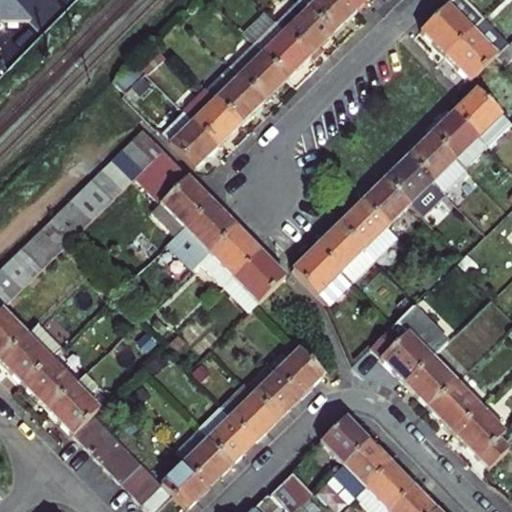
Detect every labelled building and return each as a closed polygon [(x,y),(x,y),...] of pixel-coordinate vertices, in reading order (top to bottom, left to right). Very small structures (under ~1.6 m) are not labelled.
[(0,0),(0,27),(2,35),(54,21),(47,0),(0,0)] [(335,37),(359,14),(344,0),(303,0),(300,3),(335,37)] [(373,0),(344,0),(359,14),(373,0)] [(460,0),(459,0),(422,35),(446,60),(472,35),(483,24),(460,0)] [(335,37),(300,3),(277,25),(312,60),(335,37)] [(244,38),(254,48),(277,25),(267,15),(244,38)] [(277,25),(254,48),(288,83),(312,60),(277,25)] [(472,35),(446,60),(471,86),(497,61),(472,35)] [(505,70),(511,63),(511,46),(497,61),(505,70)] [(288,83),(254,48),(230,71),(264,106),(288,83)] [(147,77),(134,63),(111,85),(125,99),(147,77)] [(230,71),(208,93),(242,128),(264,106),(230,71)] [(185,115),(219,150),(242,128),(208,93),(185,115)] [(511,130),(511,127),(478,93),(456,115),(492,151),(511,130)] [(185,115),(160,140),(168,149),(194,175),(219,150),(185,115)] [(456,115),(433,137),(469,173),(492,151),(456,115)] [(133,145),(153,164),(162,155),(142,136),(133,145)] [(469,173),(433,137),(411,159),(446,195),(469,173)] [(142,175),(153,164),(133,145),(122,155),(142,175)] [(142,175),(122,155),(111,166),(131,186),(138,179),(142,175)] [(160,208),(184,232),(211,205),(162,155),(153,164),(142,175),(138,179),(162,205),(160,208)] [(421,219),(446,195),(411,159),(386,183),(411,209),(421,219)] [(121,196),(131,186),(111,166),(101,176),(121,196)] [(111,206),(121,196),(101,176),(91,186),(111,206)] [(411,209),(386,183),(364,205),(389,231),(411,209)] [(111,206),(91,186),(81,196),(101,216),(111,206)] [(101,216),(81,196),(71,205),(91,225),(101,216)] [(81,235),(91,225),(71,205),(61,215),(81,235)] [(211,205),(184,232),(175,242),(168,249),(192,274),(200,267),(236,231),(211,205)] [(377,264),(400,241),(389,231),(364,205),(341,227),(377,264)] [(160,208),(150,217),(175,242),(184,232),(160,208)] [(81,235),(61,215),(51,225),(71,245),(81,235)] [(71,245),(51,225),(42,234),(62,255),(67,249),(71,245)] [(353,285),(377,264),(341,227),(318,250),(353,285)] [(200,267),(224,291),(233,282),(260,255),(236,231),(200,267)] [(52,264),(62,255),(42,234),(32,244),(52,264)] [(42,274),(52,264),(32,244),(22,254),(42,274)] [(353,285),(318,250),(293,274),(328,309),(353,285)] [(42,274),(22,254),(12,264),(32,284),(42,274)] [(233,282),(258,307),(285,281),(260,255),(233,282)] [(459,266),(470,278),(480,268),(470,257),(459,266)] [(32,284),(12,264),(1,274),(21,295),(32,284)] [(21,295),(1,274),(0,275),(0,291),(12,304),(21,295)] [(93,286),(104,297),(110,292),(99,281),(93,286)] [(258,307),(233,282),(224,291),(249,317),(258,307)] [(0,291),(0,311),(2,314),(3,313),(12,304),(0,291)] [(123,305),(118,311),(128,321),(134,316),(123,305)] [(372,353),(407,389),(434,362),(450,347),(414,311),(372,353)] [(0,364),(0,365),(28,338),(3,313),(2,314),(0,316),(0,364)] [(159,322),(151,329),(162,340),(170,333),(159,322)] [(62,354),(37,329),(28,338),(52,363),(62,354)] [(135,347),(145,357),(156,346),(146,336),(135,347)] [(168,346),(175,354),(184,345),(177,337),(168,346)] [(28,338),(0,365),(25,390),(52,363),(28,338)] [(304,400),(327,377),(302,352),(279,374),(304,400)] [(147,367),(156,376),(168,364),(159,355),(147,367)] [(459,386),(434,362),(407,389),(431,413),(459,386)] [(77,387),(52,363),(25,390),(49,415),(77,387)] [(190,376),(200,386),(210,376),(200,365),(190,376)] [(256,397),(281,422),(304,400),(279,374),(256,397)] [(85,379),(77,387),(87,398),(95,389),(85,379)] [(431,413),(456,439),(484,411),(459,386),(431,413)] [(87,398),(77,387),(49,415),(74,440),(94,419),(101,412),(87,398)] [(256,397),(246,387),(223,410),(257,445),(281,422),(256,397)] [(132,398),(142,408),(150,400),(140,390),(132,398)] [(235,467),(257,445),(223,410),(200,432),(235,467)] [(511,454),(501,442),(508,435),(484,411),(456,439),(491,474),(511,454)] [(105,431),(94,419),(74,440),(85,451),(105,431)] [(321,444),(346,470),(371,446),(345,420),(321,444)] [(85,451),(94,460),(115,440),(105,431),(85,451)] [(235,467),(200,432),(177,455),(212,490),(235,467)] [(94,460),(104,471),(125,451),(115,440),(94,460)] [(393,468),(371,446),(346,470),(337,479),(359,502),(393,468)] [(104,471),(114,480),(135,460),(125,451),(104,471)] [(185,511),(189,511),(212,490),(177,455),(153,479),(155,480),(164,490),(175,501),(185,511)] [(114,480),(124,491),(145,471),(135,460),(114,480)] [(369,511),(392,511),(415,490),(393,468),(359,502),(369,511)] [(155,480),(153,479),(145,471),(124,491),(133,501),(155,480)] [(320,496),(297,473),(283,487),(305,510),(313,503),(320,496)] [(143,510),(164,490),(155,480),(133,501),(143,510)] [(283,487),(269,500),(280,511),(303,511),(305,510),(283,487)] [(144,511),(162,511),(175,501),(164,490),(143,510),(144,511)] [(392,511),(437,511),(415,490),(392,511)] [(321,511),(313,503),(305,510),(307,511),(321,511)]
